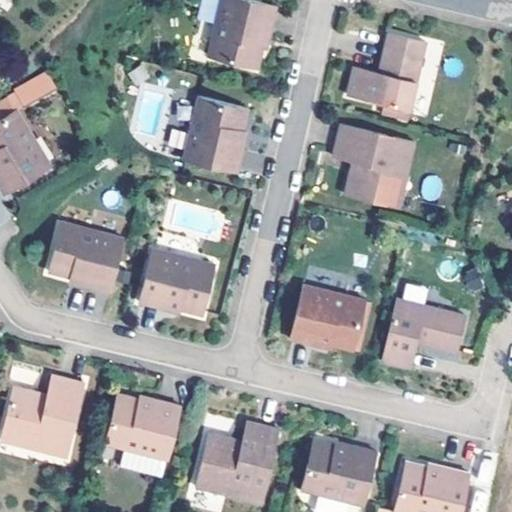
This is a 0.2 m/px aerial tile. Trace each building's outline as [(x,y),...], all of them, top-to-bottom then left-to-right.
[(269,26),(273,2),(265,0),(215,0),(204,52),(255,63),(263,25),(269,26)] [(412,111),(427,44),(390,35),(381,74),(356,68),(349,96),(412,111)] [(45,70),(14,90),(25,107),(56,87),(45,70)] [(5,96),(0,99),(0,113),(12,105),(5,96)] [(243,107),(193,97),(180,157),(236,169),(242,144),(236,143),(243,107)] [(16,108),(0,119),(0,188),(3,193),(51,160),(16,108)] [(408,179),(416,142),(341,125),(334,156),(355,160),(346,197),(392,207),(398,177),(408,179)] [(440,199),(440,176),(422,176),(423,199),(440,199)] [(402,209),(408,179),(398,177),(392,207),(402,209)] [(121,235),(58,220),(48,270),(85,277),(83,283),(108,288),(121,235)] [(213,260),(152,247),(140,301),(167,306),(168,302),(202,309),(213,260)] [(338,291),(304,283),(294,325),(357,338),(367,297),(338,291)] [(421,308),(466,318),(468,313),(398,296),(396,303),(421,308)] [(421,308),(396,303),(386,344),(415,350),(418,340),(459,350),(466,318),(421,308)] [(357,338),(294,325),(291,336),(316,343),(317,338),(333,341),(354,347),(357,338)] [(331,346),(333,341),(317,338),(316,343),(331,346)] [(415,350),(386,344),(382,358),(411,365),(415,350)] [(15,379),(5,426),(35,432),(33,440),(69,445),(83,376),(51,370),(48,385),(15,379)] [(106,436),(167,449),(177,394),(157,391),(155,396),(117,389),(106,436)] [(266,498),(283,427),(250,419),(246,437),(213,430),(202,476),(231,482),(230,491),(266,498)] [(35,432),(5,426),(3,434),(33,440),(35,432)] [(366,501),(379,447),(355,442),(353,447),(337,443),(315,437),(303,487),(366,501)] [(355,442),(339,438),(337,443),(353,447),(355,442)] [(430,464),(408,459),(396,510),(406,511),(461,511),(472,469),(446,464),(446,469),(430,464)] [(431,460),(430,464),(446,469),(446,464),(431,460)] [(231,482),(202,476),(200,485),(230,491),(231,482)]
